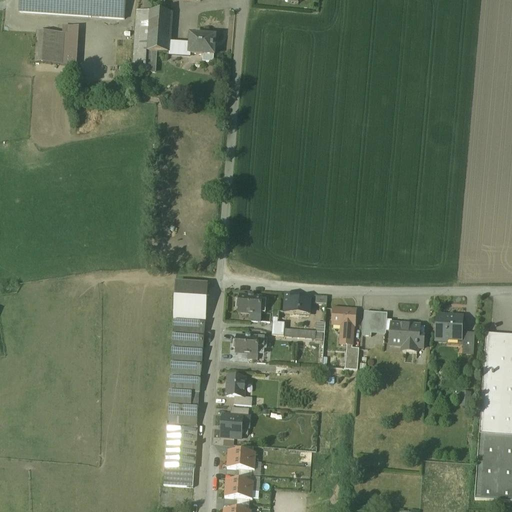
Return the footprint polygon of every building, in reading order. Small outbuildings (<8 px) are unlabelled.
[(126,0),(20,0),(19,13),(125,20),(126,0)] [(172,15),(150,13),(148,53),(170,55),(172,15)] [(38,32),(36,63),(67,65),(69,34),(38,32)] [(216,39),(191,37),(191,45),(190,56),(204,57),(204,64),(213,65),(214,58),(215,58),(216,39)] [(191,45),(172,44),(172,57),(190,58),(190,56),(191,45)] [(176,285),(167,427),(197,429),(199,395),(200,395),(205,324),(206,324),(208,287),(176,285)] [(296,297),(287,296),(285,315),(295,316),(295,311),(299,312),(299,314),(310,315),(310,303),(301,302),(301,299),(296,299),(296,297)] [(262,300),(241,298),(240,303),(238,303),(237,311),(240,311),(239,315),(252,316),(251,323),(260,324),(261,317),(269,317),(270,302),(262,301),(262,300)] [(356,312),(334,311),(333,327),(342,328),(341,346),(353,347),(354,328),(355,328),(356,312)] [(388,316),(365,314),(363,338),(372,339),(372,332),(387,333),(387,326),(388,316)] [(462,319),(439,318),(437,344),(448,344),(448,341),(461,342),(462,319)] [(409,327),(392,326),(392,333),(391,340),(396,340),(395,348),(403,349),(403,353),(408,354),(409,327)] [(420,328),(409,327),(408,354),(418,355),(418,351),(424,351),(424,340),(420,339),(420,330),(420,328)] [(300,333),(285,331),(284,338),(286,339),(299,340),(300,333)] [(317,334),(300,333),(299,340),(316,341),(317,334)] [(475,335),(464,335),(463,349),(474,349),(475,335)] [(511,337),(485,336),(475,501),(511,503),(511,337)] [(260,340),(238,338),(238,343),(235,343),(234,351),(237,351),(237,356),(248,357),(248,361),(258,362),(259,349),(260,340)] [(359,351),(350,350),(349,372),(358,372),(359,351)] [(246,380),(228,379),(227,398),(235,399),(244,400),(246,380)] [(471,395),(464,394),(463,408),(470,409),(471,395)] [(244,400),(235,399),(234,407),(252,409),(253,400),(244,400)] [(250,411),(232,410),(231,418),(249,420),(250,411)] [(231,418),(223,418),(222,439),(242,441),(243,429),(250,430),(250,420),(231,418)] [(197,429),(167,427),(163,488),(193,490),(194,472),(195,472),(197,429)] [(228,453),(227,462),(256,464),(256,456),(254,455),(242,455),(228,453)] [(227,462),(227,471),(240,471),(255,473),(256,464),(227,462)] [(226,483),(225,491),(253,493),(254,485),(239,484),(226,483)] [(225,491),(224,500),(237,501),(252,502),(253,493),(225,491)]
